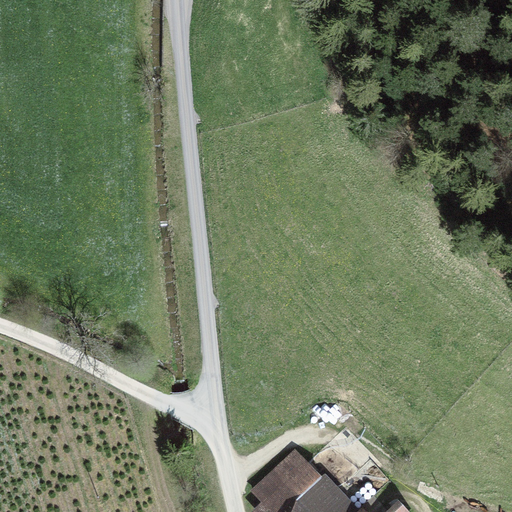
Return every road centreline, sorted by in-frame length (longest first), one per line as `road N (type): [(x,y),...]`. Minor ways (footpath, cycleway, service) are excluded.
road 1 (track): [(236,511),(218,419),(176,0)]
road 2 (track): [(218,419),(0,323)]
